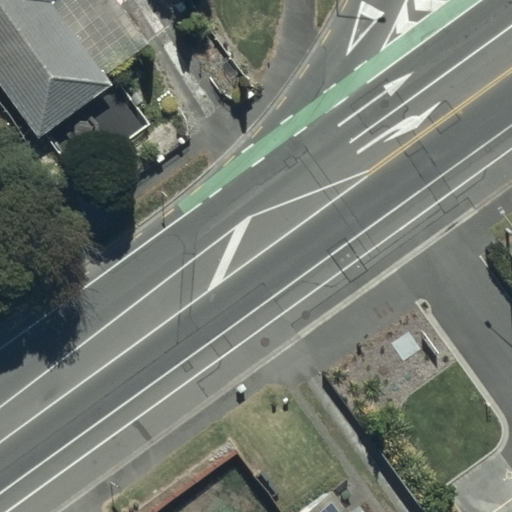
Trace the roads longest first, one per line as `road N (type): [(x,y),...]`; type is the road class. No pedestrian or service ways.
road 1 (secondary): [(287,219),(0,430)]
road 2 (secondary): [(511,56),(287,219)]
road 3 (trunk): [(287,219),(374,0)]
